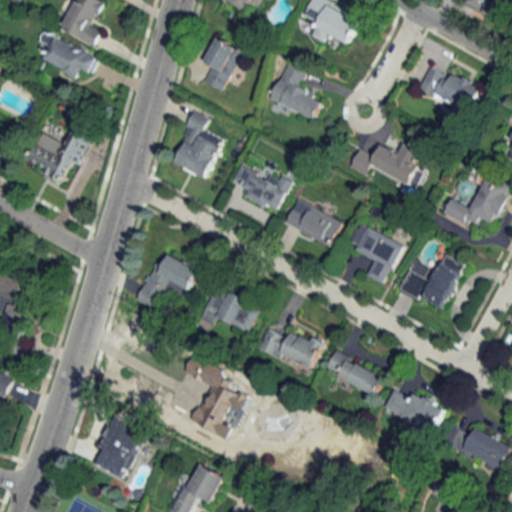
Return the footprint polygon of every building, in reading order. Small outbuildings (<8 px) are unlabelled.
[(95,24),(105,0),(104,0),(76,0),(64,30),(96,44),(103,28),(95,24)] [(226,0),(248,10),(252,2),(263,7),(266,0),(226,0)] [(313,0),(305,17),(318,23),(312,35),(326,42),(330,34),(351,44),(364,16),(330,0),(313,0)] [(467,0),(467,1),(492,16),(501,0),(467,0)] [(45,62),(80,76),(83,69),(94,73),(101,54),(46,32),(41,42),(51,46),(45,62)] [(207,62),(214,65),(207,82),(227,91),(245,48),(217,36),(207,62)] [(272,99),(316,119),(325,99),(301,88),(309,69),(289,60),(272,99)] [(475,108),(483,83),(429,66),(421,92),(475,108)] [(174,162),(209,179),(224,146),(204,137),(213,118),(198,111),(174,162)] [(46,131),(30,162),(66,182),(92,133),(78,125),(69,143),(46,131)] [(360,148),(352,168),(369,175),(373,167),(412,183),(425,152),(405,144),(401,153),(381,144),(376,155),(360,148)] [(248,197),(280,211),(294,182),(272,172),(269,179),(241,166),(234,181),(252,189),(248,197)] [(511,193),(511,183),(489,173),(474,206),(453,197),(445,214),(469,225),(473,215),(498,226),(511,193)] [(332,247),(345,221),(300,198),(286,223),(332,247)] [(401,240),(362,221),(351,245),(377,258),(368,275),(387,284),(402,252),(396,249),(401,240)] [(157,262),(139,300),(157,309),(167,288),(187,298),(201,269),(171,254),(165,266),(157,262)] [(446,309),(467,263),(446,254),(434,280),(410,269),(401,290),(419,299),(420,297),(446,309)] [(0,326),(17,332),(28,332),(39,301),(39,284),(2,272),(0,272),(0,326)] [(203,319),(217,325),(220,318),(252,331),(263,305),(216,286),(203,319)] [(261,345),(312,371),(326,343),(295,328),(290,338),(269,328),(261,345)] [(378,395),(387,376),(336,351),(327,370),(378,395)] [(256,386),(226,363),(211,382),(241,405),(256,386)] [(0,410),(16,379),(0,370),(0,410)] [(448,408),(398,384),(386,408),(436,432),(448,408)] [(127,480),(150,435),(119,419),(95,463),(127,480)] [(511,453),(511,444),(477,427),(473,435),(454,426),(448,437),(467,447),(465,451),(503,470),(511,453)] [(354,457),(362,439),(334,427),(326,445),(354,457)] [(227,476),(200,462),(174,511),(176,511),(193,511),(202,496),(213,502),(227,476)]
